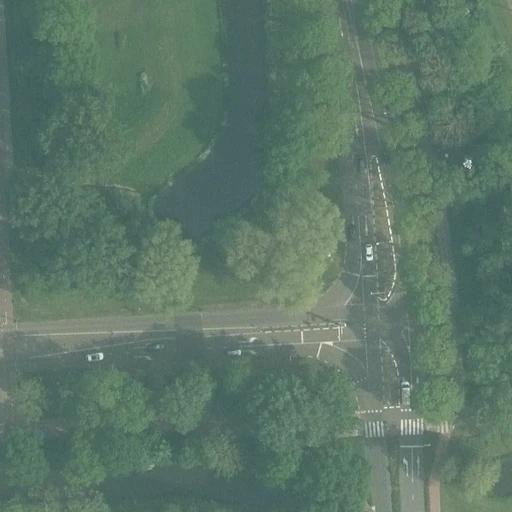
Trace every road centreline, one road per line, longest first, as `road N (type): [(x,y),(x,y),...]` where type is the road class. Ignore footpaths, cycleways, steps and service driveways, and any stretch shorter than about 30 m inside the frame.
road 1 (secondary): [(0,348),(367,318)]
road 2 (secondary): [(334,0),(367,318)]
road 3 (secondary): [(403,299),(395,201),(356,0)]
road 4 (tertiary): [(367,318),(380,511)]
road 5 (tertiary): [(413,511),(403,338)]
